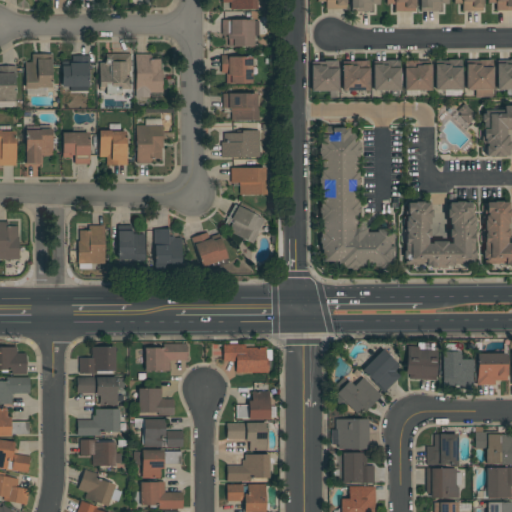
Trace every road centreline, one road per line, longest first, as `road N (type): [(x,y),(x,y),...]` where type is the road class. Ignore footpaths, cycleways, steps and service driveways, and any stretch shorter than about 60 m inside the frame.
road 1 (residential): [(296,0),(301,310)]
road 2 (residential): [(298,113),(426,113),(426,182),(511,181)]
road 3 (primary): [(301,310),(334,325),(511,323)]
road 4 (residential): [(301,310),(305,511)]
road 5 (residential): [(49,314),(45,511)]
road 6 (residential): [(191,0),(192,197)]
road 7 (residential): [(0,193),(192,197)]
road 8 (residential): [(0,27),(191,27)]
road 9 (residential): [(334,38),(511,39)]
road 10 (residential): [(398,447),(413,419),(511,416)]
road 11 (primary): [(175,312),(301,310)]
road 12 (primary): [(422,296),(330,297),(301,310)]
road 13 (residential): [(204,511),(203,392)]
